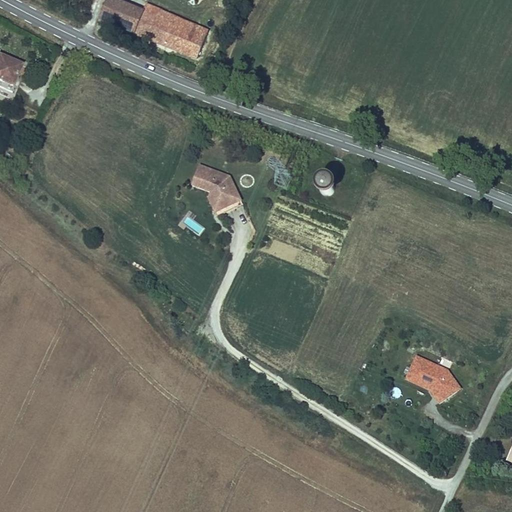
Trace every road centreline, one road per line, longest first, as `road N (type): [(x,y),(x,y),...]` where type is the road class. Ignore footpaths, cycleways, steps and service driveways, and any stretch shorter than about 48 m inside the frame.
road 1 (secondary): [(3,0),(203,93),(511,204)]
road 2 (unclassified): [(511,373),(441,511)]
